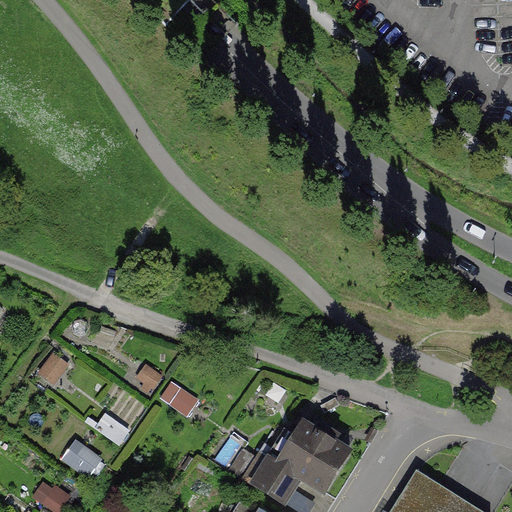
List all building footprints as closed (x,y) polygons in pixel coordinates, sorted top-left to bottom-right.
[(41,371),(56,384),(72,364),(57,352),(41,371)] [(175,379),(163,397),(191,415),(203,397),(175,379)] [(98,429),(124,443),(133,427),(107,413),(98,429)] [(325,494),(351,453),(337,444),(341,437),(324,426),(319,433),(304,424),(284,457),(267,446),(246,479),(286,505),(302,480),(325,494)] [(91,477),(106,457),(80,438),(65,459),(91,477)] [(479,511),(419,476),(397,511),(479,511)] [(62,511),(74,495),(49,478),(37,495),(62,511)]
